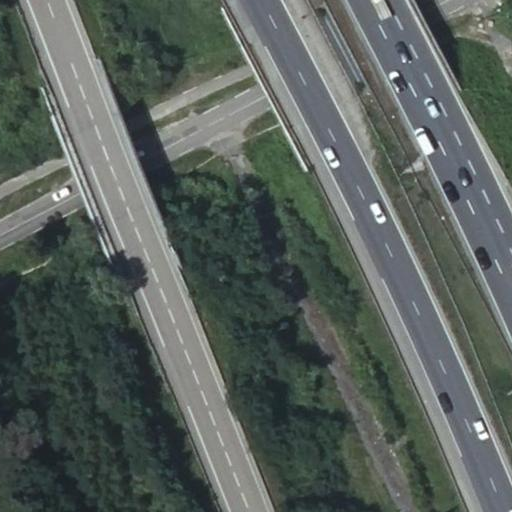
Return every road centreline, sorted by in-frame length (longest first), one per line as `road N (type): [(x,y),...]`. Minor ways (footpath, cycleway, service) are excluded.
road 1 (trunk): [(260,0),(353,179),(504,511)]
road 2 (trunk): [(47,0),(152,275),(256,511)]
road 3 (tertiary): [(0,236),(446,0)]
road 4 (trunk): [(511,303),(365,0)]
